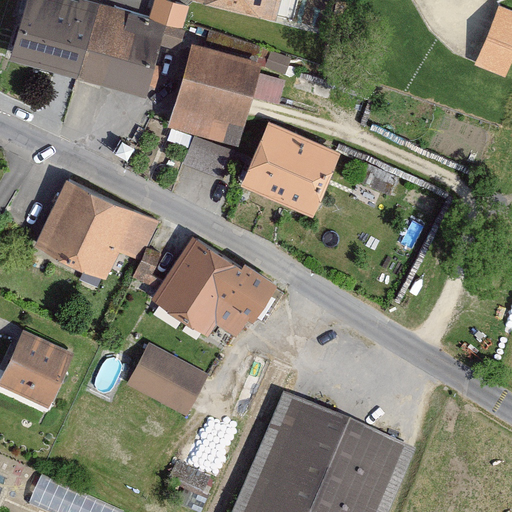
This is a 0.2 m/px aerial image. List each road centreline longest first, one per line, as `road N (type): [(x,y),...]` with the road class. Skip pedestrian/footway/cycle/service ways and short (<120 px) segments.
road 1 (unclassified): [(511,409),(284,269),(0,124)]
road 2 (track): [(424,356),(460,283),(466,201),(439,174),(358,139)]
